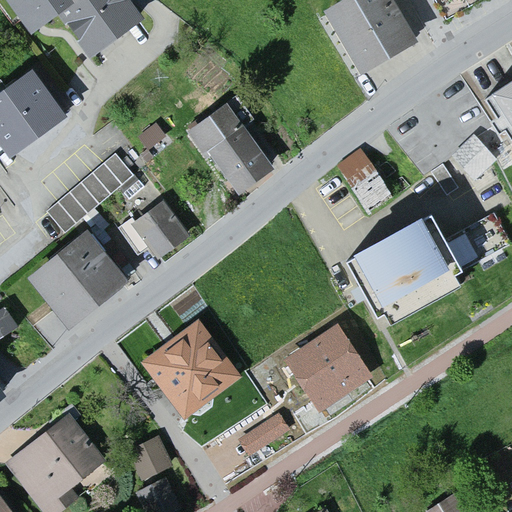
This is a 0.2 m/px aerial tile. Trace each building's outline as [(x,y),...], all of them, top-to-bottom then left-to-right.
[(0,0),(0,3),(24,36),(54,15),(88,61),(135,25),(116,0),(0,0)] [(385,0),(343,0),(317,15),(351,76),(410,44),(385,0)] [(32,71),(0,95),(0,153),(3,159),(64,114),(32,71)] [(511,87),(492,99),(511,130),(511,87)] [(225,106),(184,135),(228,197),(269,168),(225,106)] [(467,140),(442,162),(464,186),(488,164),(467,140)] [(339,172),(367,212),(394,194),(364,152),(339,172)] [(115,153),(46,209),(63,232),(132,173),(115,153)] [(412,197),(345,236),(382,301),(450,261),(412,197)] [(155,206),(126,229),(152,261),(181,238),(155,206)] [(495,218),(452,239),(465,267),(508,245),(495,218)] [(83,234),(24,280),(63,330),(122,284),(83,234)] [(0,305),(0,337),(19,326),(4,303),(0,305)] [(195,325),(137,366),(177,423),(235,382),(195,325)] [(334,327),(277,364),(309,412),(365,376),(334,327)] [(102,462),(70,411),(0,455),(0,458),(33,511),(60,511),(81,499),(61,489),(102,462)] [(242,439),(253,457),(296,430),(284,412),(242,439)] [(158,435),(125,449),(138,481),(172,465),(158,435)] [(164,475),(134,491),(146,511),(168,511),(181,506),(164,475)] [(447,476),(408,499),(416,511),(469,511),(470,511),(447,476)] [(12,511),(0,490),(0,511),(12,511)] [(338,511),(331,499),(308,511),(338,511)]
